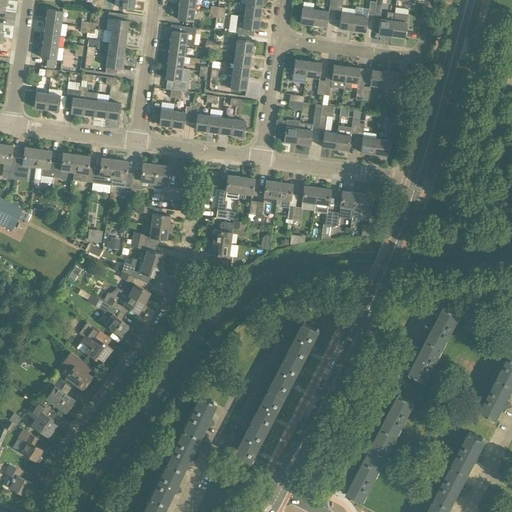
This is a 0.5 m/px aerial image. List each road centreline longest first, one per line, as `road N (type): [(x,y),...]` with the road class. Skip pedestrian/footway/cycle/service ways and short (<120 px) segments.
road 1 (residential): [(44,511),(75,439),(163,320),(190,244),(204,152)]
road 2 (residential): [(318,511),(422,310),(448,292),(511,287)]
road 3 (residential): [(179,511),(242,381),(268,364),(296,315),(319,304),(363,323)]
road 4 (residential): [(280,43),(415,55),(430,0)]
road 5 (secondary): [(417,182),(467,0)]
road 6 (residential): [(417,182),(261,158)]
road 7 (secondary): [(363,323),(417,182)]
road 8 (secondary): [(297,452),(363,323)]
road 9 (residential): [(136,143),(155,0)]
road 10 (residential): [(12,126),(28,0)]
road 11 (residential): [(136,143),(12,126)]
